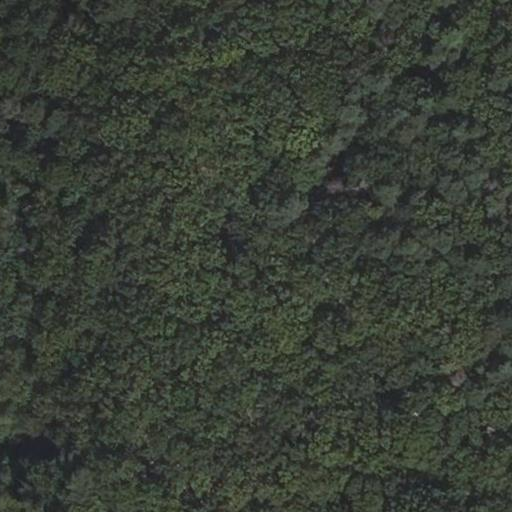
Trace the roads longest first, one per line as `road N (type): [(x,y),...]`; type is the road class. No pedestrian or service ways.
road 1 (unknown): [(167,493),(142,401),(167,305),(313,207)]
road 2 (track): [(313,207),(326,275),(482,511)]
road 3 (track): [(313,207),(359,118),(443,0)]
